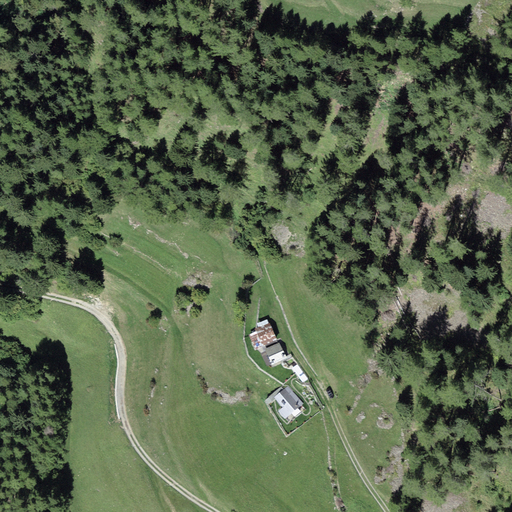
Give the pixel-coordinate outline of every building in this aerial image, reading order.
[(250,335),(256,350),(277,340),(270,323),(255,329),(256,331),(250,335)] [(279,343),(265,350),(266,351),(272,364),(273,365),(287,358),(279,343)] [(267,366),(272,364),(266,351),(262,354),(267,366)] [(304,383),(309,379),(298,364),(293,368),(304,383)] [(286,420),(304,404),(288,385),(274,397),(283,408),(278,411),(286,420)]
